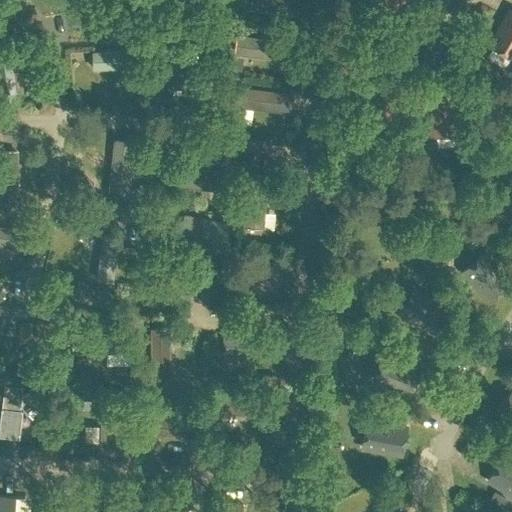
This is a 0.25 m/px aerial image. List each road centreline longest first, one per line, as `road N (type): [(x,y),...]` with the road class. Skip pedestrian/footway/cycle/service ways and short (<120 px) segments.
road 1 (residential): [(313,189),(295,475),(301,511)]
road 2 (residential): [(313,189),(511,219)]
road 3 (residential): [(329,0),(313,189)]
